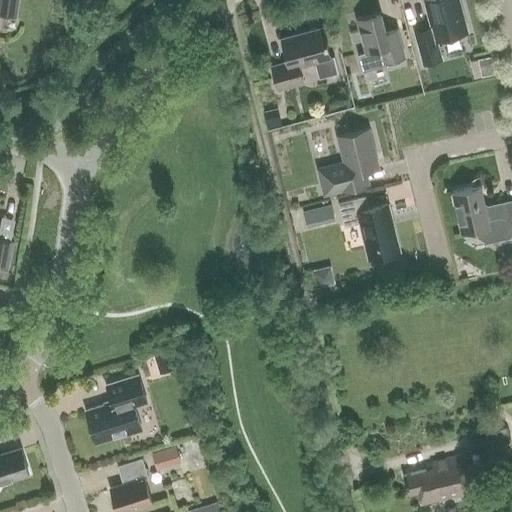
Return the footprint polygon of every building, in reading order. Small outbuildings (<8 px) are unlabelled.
[(0,0),(0,15),(16,18),(18,0),(0,0)] [(436,40),(467,32),(458,0),(424,0),(432,29),(415,34),(423,64),(441,60),(436,40)] [(405,58),(398,35),(396,25),(384,28),(380,12),(356,19),(365,52),(357,54),(362,72),(385,66),(384,63),(405,58)] [(298,67),(315,63),(319,77),(337,72),(333,58),(330,59),(322,28),(281,39),(287,62),(272,66),(278,89),(302,83),(298,67)] [(264,111),(268,129),(282,126),(277,108),(264,111)] [(338,136),(344,162),(318,168),(324,193),(363,184),(360,172),(378,168),(368,129),(338,136)] [(486,243),(511,237),(511,204),(485,210),(480,185),(452,191),(461,234),(469,232),(486,243)] [(354,226),(360,223),(370,258),(398,251),(386,204),(368,209),(364,196),(338,203),(344,225),(354,226)] [(333,202),(303,207),(305,222),(335,218),(333,202)] [(13,240),(0,237),(0,269),(8,271),(13,240)] [(153,354),(159,374),(174,369),(168,350),(153,354)] [(134,406),(147,402),(138,375),(106,385),(111,402),(85,410),(90,426),(93,426),(98,442),(124,434),(126,435),(141,430),(134,406)] [(494,430),(470,436),(475,453),(482,451),(486,468),(503,463),(494,430)] [(152,453),(157,470),(181,463),(176,446),(152,453)] [(0,484),(1,482),(25,475),(18,449),(0,454),(0,484)] [(420,505),(473,492),(463,454),(430,463),(432,468),(403,476),(408,495),(417,493),(420,505)] [(110,489),(117,511),(122,511),(152,503),(144,480),(148,478),(142,458),(117,466),(123,485),(110,489)] [(197,472),(201,486),(210,483),(206,470),(197,472)] [(219,511),(216,502),(186,511),(219,511)]
